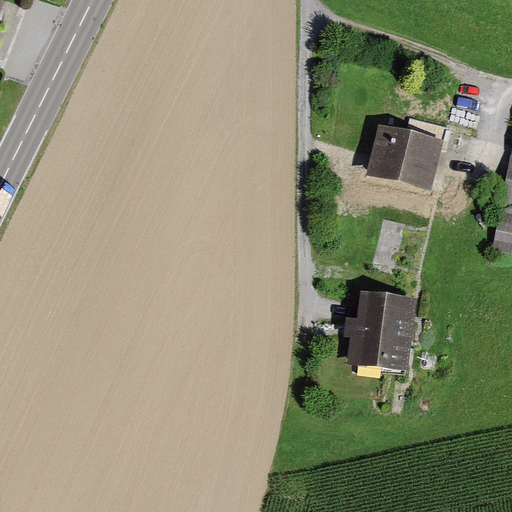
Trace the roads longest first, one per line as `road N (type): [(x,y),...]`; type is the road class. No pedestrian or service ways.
road 1 (track): [(303,0),(298,324)]
road 2 (track): [(307,0),(332,25),(455,72),(486,104),(475,166)]
road 3 (primary): [(0,178),(92,0)]
